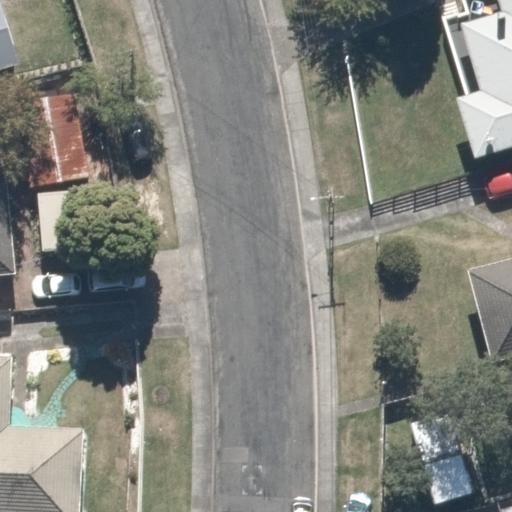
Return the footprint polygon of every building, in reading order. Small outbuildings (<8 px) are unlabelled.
[(0,0),(0,70),(22,64),(2,0),(0,0)] [(483,99),(462,106),(481,164),(511,153),(511,0),(502,0),(508,16),(460,32),(483,99)] [(92,188),(83,87),(14,93),(23,194),(92,188)] [(0,284),(14,284),(9,188),(0,188),(0,284)] [(511,263),(466,274),(489,369),(511,363),(511,263)] [(17,429),(21,361),(0,359),(0,511),(81,511),(87,434),(17,429)] [(511,511),(508,511),(505,511),(502,501),(463,511),(511,511)]
